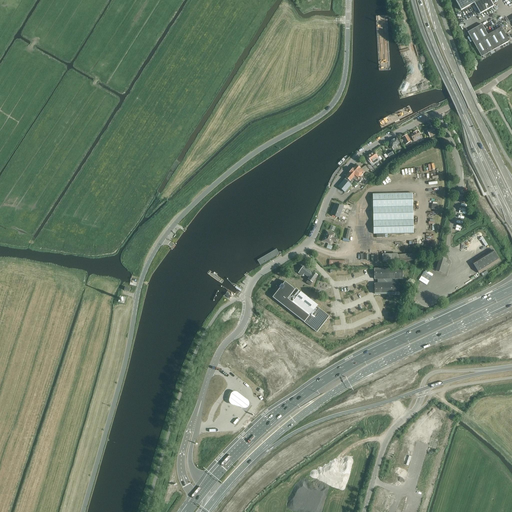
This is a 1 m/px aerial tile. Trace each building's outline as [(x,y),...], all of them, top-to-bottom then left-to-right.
[(455,0),(461,11),(474,3),(479,0),(455,0)] [(494,6),(490,0),(479,0),(474,3),(480,14),(494,6)] [(474,43),(488,35),(482,25),(468,33),(474,43)] [(488,35),(474,43),(482,57),(509,41),(502,27),(488,35)] [(420,135),(417,131),(410,135),(414,142),(422,137),(421,135),(420,135)] [(405,145),(411,142),(407,135),(402,138),(405,145)] [(400,144),(397,139),(394,140),(393,139),(391,140),(392,141),(389,143),(393,150),(397,148),(396,146),(400,144)] [(383,164),(374,152),(362,160),(364,162),(372,173),(383,165),(383,164)] [(365,173),(356,165),(345,177),(346,178),(350,181),(352,178),(358,184),(363,178),(361,177),(365,173)] [(346,178),(338,187),(345,193),(354,182),(353,181),(351,182),(350,181),(346,178)] [(374,234),(413,233),(413,194),(373,194),(374,234)] [(339,218),(343,207),(336,204),(331,215),(339,218)] [(337,243),(339,240),(333,238),(334,234),(327,231),(323,241),(331,244),(332,241),(337,243)] [(279,254),(276,249),(257,260),(260,265),(279,254)] [(479,273),(499,261),(492,251),(473,263),(479,273)] [(414,253),(383,254),(383,262),(414,261),(414,253)] [(446,274),(448,264),(446,263),(447,259),(440,257),(435,271),(442,273),(446,274)] [(317,276),(313,273),(304,267),(299,273),(303,276),(305,275),(310,278),(307,283),(310,285),(312,282),(313,282),(317,276)] [(380,269),(375,269),(375,279),(377,279),(378,284),(375,284),(375,293),(397,292),(397,283),(398,283),(398,280),(402,279),(402,268),(380,269)] [(433,274),(425,269),(419,280),(427,285),(433,274)] [(285,282),(273,297),(317,332),(329,316),(316,306),(318,304),(296,288),(295,289),(285,282)] [(389,368),(398,388),(413,381),(404,361),(389,368)] [(240,394),(237,392),(236,392),(235,392),(234,392),(233,392),(232,393),(231,394),(231,395),(230,398),(229,399),(229,401),(230,402),(230,403),(231,404),(232,405),(233,405),(236,406),(243,408),(245,409),(247,408),(248,408),(249,407),(249,406),(249,405),(249,403),(249,402),(249,401),(248,401),(247,400),(242,396),(240,394)]
